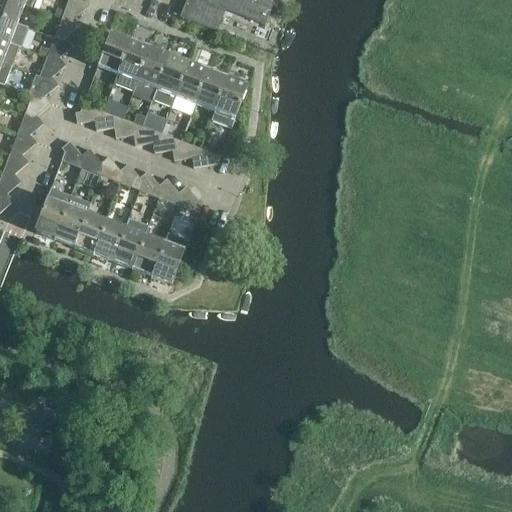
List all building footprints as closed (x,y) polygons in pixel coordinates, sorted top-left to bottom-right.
[(0,0),(0,20),(17,27),(24,7),(2,0),(0,0)] [(34,10),(37,0),(2,0),(24,7),(34,10)] [(187,0),(180,19),(217,33),(225,11),(265,27),(273,5),(261,0),(187,0)] [(70,25),(74,21),(88,10),(81,2),(78,5),(69,2),(61,21),(70,25)] [(0,42),(10,46),(17,27),(0,20),(0,42)] [(63,44),(67,41),(80,29),(74,21),(70,25),(61,21),(54,41),(63,44)] [(110,35),(97,69),(117,77),(130,43),(110,35)] [(56,64),(59,60),(73,48),(67,41),(63,44),(54,41),(46,60),(56,64)] [(0,64),(2,66),(11,69),(18,49),(10,46),(0,42),(0,64)] [(117,77),(137,84),(150,50),(130,43),(117,77)] [(150,50),(137,84),(156,91),(169,58),(150,50)] [(169,58),(156,91),(175,99),(188,65),(169,58)] [(47,84),(52,79),(66,68),(59,60),(56,64),(46,60),(38,80),(47,84)] [(0,86),(3,88),(11,69),(2,66),(0,64),(0,86)] [(188,65),(175,99),(195,106),(207,73),(188,65)] [(207,73),(195,106),(214,113),(227,80),(207,73)] [(41,102),(44,99),(58,87),(52,79),(47,84),(38,80),(35,79),(28,97),(32,99),(41,102)] [(227,80),(214,113),(210,123),(231,131),(235,121),(247,88),(227,80)] [(33,122),(37,118),(51,106),(44,99),(41,102),(32,99),(24,118),(33,122)] [(77,125),(95,123),(99,123),(103,114),(83,106),(80,114),(76,115),(77,125)] [(164,132),(168,119),(148,112),(144,126),(164,132)] [(119,130),(122,121),(103,114),(99,123),(95,123),(96,133),(114,130),(119,130)] [(26,141),(30,138),(43,126),(37,118),(33,122),(24,118),(17,138),(26,141)] [(138,137),(142,129),(122,121),(119,130),(114,130),(116,140),(134,138),(138,137)] [(158,145),(161,136),(142,129),(138,137),(134,138),(135,148),(153,145),(158,145)] [(177,152),(180,143),(161,136),(158,145),(153,145),(155,155),(172,153),(177,152)] [(18,161),(22,157),(36,145),(30,138),(26,141),(17,138),(9,158),(18,161)] [(196,160),(200,151),(180,143),(177,152),(172,153),(174,163),(192,160),(196,160)] [(65,155),(62,163),(81,170),(85,162),(82,158),(70,144),(62,151),(65,155)] [(196,160),(192,160),(194,170),(217,167),(220,159),(200,151),(196,160)] [(85,162),(81,170),(101,178),(104,169),(101,166),(89,152),(82,158),(85,162)] [(11,180),(15,176),(28,165),(22,157),(18,161),(9,158),(2,176),(11,180)] [(104,169),(101,178),(120,185),(124,177),(121,173),(108,159),(101,166),(104,169)] [(124,177),(120,185),(140,193),(143,184),(140,180),(128,167),(121,173),(124,177)] [(143,184),(140,193),(159,200),(163,191),(159,188),(147,174),(140,180),(143,184)] [(0,198),(3,200),(7,196),(21,184),(15,176),(11,180),(2,176),(0,181),(0,198)] [(163,191),(159,200),(178,208),(182,199),(179,195),(167,181),(159,188),(163,191)] [(182,199),(178,208),(198,216),(202,207),(186,189),(179,195),(182,199)] [(54,241),(71,199),(51,191),(34,234),(54,241)] [(0,215),(14,204),(7,196),(3,200),(0,198),(0,215)] [(74,249),(87,215),(90,206),(71,199),(54,241),(74,249)] [(93,256),(106,223),(87,215),(74,249),(93,256)] [(125,230),(106,223),(93,256),(112,264),(125,230)] [(125,230),(112,264),(132,271),(145,238),(125,230)] [(145,238),(132,271),(151,279),(164,245),(145,238)] [(164,245),(151,279),(171,286),(184,253),(164,245)] [(47,409),(52,396),(34,389),(29,403),(47,409)] [(52,396),(47,409),(60,413),(65,400),(52,396)] [(60,413),(47,409),(40,430),(53,435),(60,413)]
